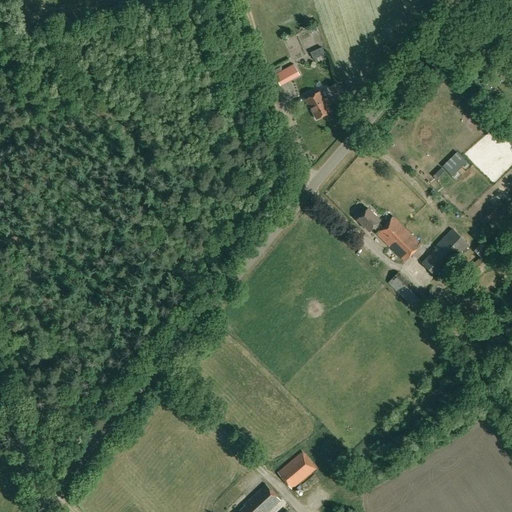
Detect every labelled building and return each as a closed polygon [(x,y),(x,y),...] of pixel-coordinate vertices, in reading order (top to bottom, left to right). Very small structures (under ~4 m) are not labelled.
[(275,12),(262,17),(264,23),(277,18),(275,12)] [(267,38),(269,45),(285,39),(283,32),(267,38)] [(273,59),(277,68),(292,62),(288,53),(273,59)] [(275,74),(282,85),(301,74),(294,63),(275,74)] [(306,85),(317,84),(316,71),(305,72),(306,85)] [(337,83),(330,87),(335,94),(341,90),(337,83)] [(317,119),(331,111),(319,91),(306,99),(317,119)] [(452,175),(466,161),(457,152),(443,166),(452,175)] [(379,232),(383,227),(379,223),(381,220),(368,208),(358,220),(370,232),(374,227),(379,232)] [(383,227),(379,232),(378,233),(406,260),(422,244),(394,217),(383,227)] [(453,228),(437,244),(434,247),(436,248),(422,263),(435,276),(448,263),(450,264),(459,255),(469,244),(453,228)] [(398,293),(410,282),(399,271),(388,282),(398,293)] [(292,489),(316,468),(302,452),(278,472),(292,489)] [(267,511),(281,500),(266,484),(244,504),(245,506),(238,511),(267,511)]
